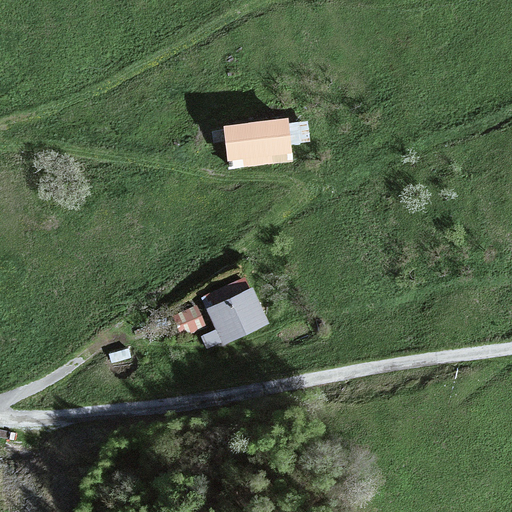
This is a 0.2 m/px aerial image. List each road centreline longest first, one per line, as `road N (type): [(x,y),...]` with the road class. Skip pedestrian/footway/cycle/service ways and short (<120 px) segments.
road 1 (unclassified): [(0,424),(54,427),(511,350)]
road 2 (track): [(220,183),(301,182),(318,190),(315,205),(0,412)]
